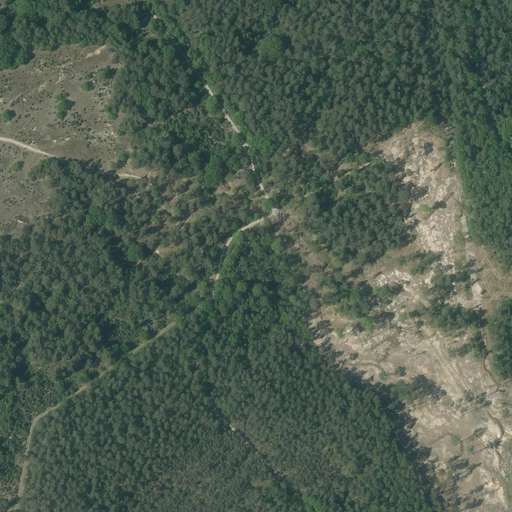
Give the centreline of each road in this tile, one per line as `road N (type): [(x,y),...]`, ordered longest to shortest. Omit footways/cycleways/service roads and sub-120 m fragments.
road 1 (track): [(143,0),(239,135),(272,212),(225,244),(211,298)]
road 2 (track): [(15,511),(35,421),(211,298)]
road 3 (track): [(211,298),(196,358),(206,393),(311,511)]
road 4 (unknown): [(272,212),(377,155),(396,131),(445,130)]
road 5 (track): [(511,151),(491,125),(470,0)]
